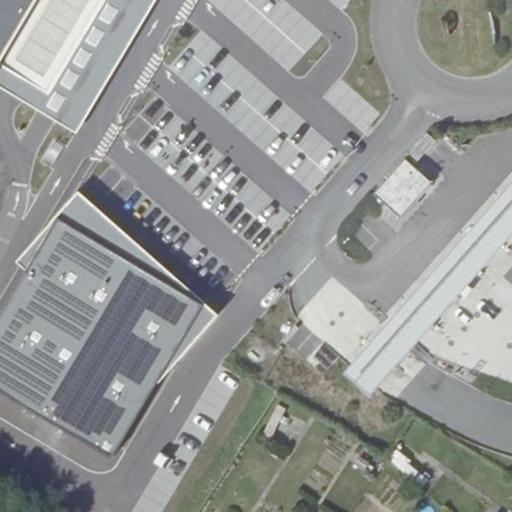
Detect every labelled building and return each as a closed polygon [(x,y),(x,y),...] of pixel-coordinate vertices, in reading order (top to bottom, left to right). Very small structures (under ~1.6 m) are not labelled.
[(36,0),(0,62),(46,89),(99,0),(36,0)] [(36,0),(0,0),(0,61),(0,62),(36,0)] [(337,77),(320,95),(358,130),(375,111),(337,77)] [(427,134),(407,155),(415,162),(435,141),(427,134)] [(405,159),(374,194),(400,217),(431,182),(405,159)] [(511,181),(344,372),(370,396),(511,234),(511,181)] [(271,436),(284,407),(277,404),(263,433),(271,436)] [(426,479),(405,462),(398,469),(420,487),(426,479)]
